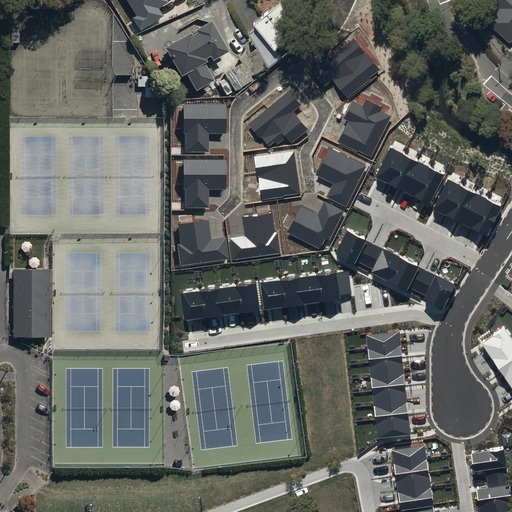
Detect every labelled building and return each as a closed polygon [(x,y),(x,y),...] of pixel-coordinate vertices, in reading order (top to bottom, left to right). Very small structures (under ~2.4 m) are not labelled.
[(132,15),(139,27),(162,13),(158,6),(167,0),(127,0),(136,13),(132,15)] [(267,64),(282,53),(273,40),(302,15),(289,0),(272,0),(254,15),(260,21),(248,31),(257,46),(267,64)] [(499,8),(487,24),(510,44),(511,41),(511,0),(492,0),(492,1),(499,8)] [(211,14),(163,41),(180,71),(186,67),(196,85),(215,74),(206,58),(228,45),(211,14)] [(354,38),(314,72),(325,86),(333,79),(348,97),(381,70),(354,38)] [(254,79),(251,74),(267,64),(257,46),(239,56),(241,60),(225,68),(236,88),(254,79)] [(149,75),(137,75),(137,85),(144,85),(144,95),(155,95),(155,84),(149,84),(149,75)] [(289,90),(248,124),(269,148),(283,136),(290,145),(308,130),(292,112),(301,105),(289,90)] [(362,106),(353,101),(343,120),(348,122),(339,142),(371,158),(391,116),(380,111),(382,107),(365,99),(362,106)] [(226,104),(184,104),(184,152),(209,152),(209,134),(226,134),(226,104)] [(366,166),(330,148),(315,175),(333,184),(326,197),(347,207),(366,166)] [(444,175),(390,148),(375,178),(429,205),(444,175)] [(294,151),(255,156),(261,199),(301,194),(294,151)] [(226,160),(184,160),(184,208),(209,208),(209,189),(227,189),(226,160)] [(502,207),(448,179),(433,210),(487,237),(502,207)] [(317,214),(300,206),(287,232),(320,250),(326,239),(329,241),(344,211),(324,201),(317,214)] [(245,236),(230,238),(233,260),(280,254),(277,232),(274,232),(271,212),(242,216),(245,236)] [(208,220),(177,225),(182,266),(229,259),(226,238),(211,240),(208,220)] [(456,282),(348,228),(336,252),(445,306),(456,282)] [(51,270),(15,270),(14,338),(50,338),(51,270)] [(346,270),(261,281),(264,310),(340,299),(339,295),(350,294),(346,270)] [(256,282),(180,292),(184,321),(259,310),(256,282)] [(511,338),(504,327),(483,342),(511,384),(511,338)] [(399,332),(366,336),(378,439),(410,435),(399,332)] [(434,511),(424,446),(392,450),(400,511),(434,511)] [(511,511),(511,503),(504,448),(471,453),(474,472),(486,470),(488,487),(477,489),(479,511),(511,511)]
